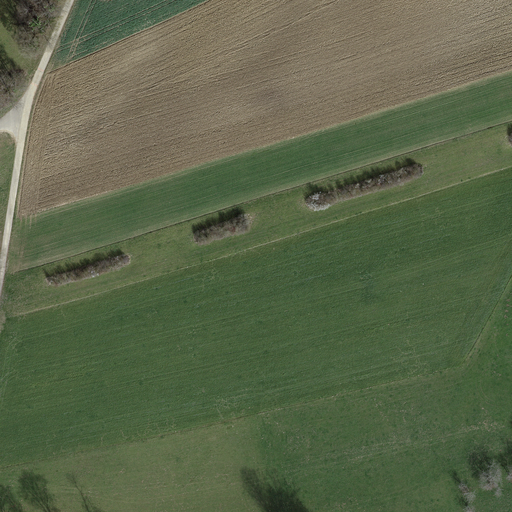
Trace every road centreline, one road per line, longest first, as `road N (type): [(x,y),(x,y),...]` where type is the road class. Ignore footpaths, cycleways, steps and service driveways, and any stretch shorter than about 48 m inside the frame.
road 1 (track): [(0,266),(21,140),(17,115)]
road 2 (track): [(69,0),(17,115)]
